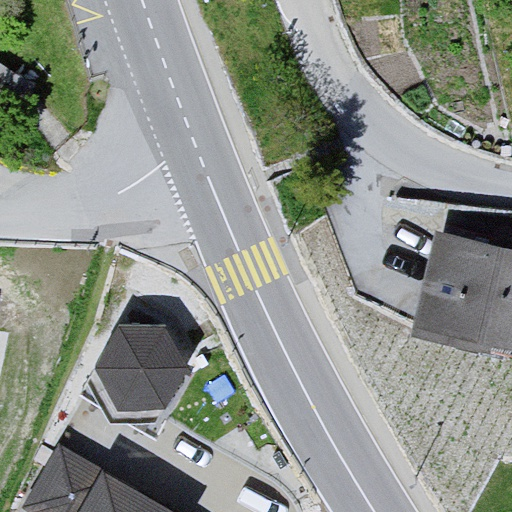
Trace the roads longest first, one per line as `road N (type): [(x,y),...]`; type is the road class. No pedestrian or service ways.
road 1 (secondary): [(194,148),(287,356),(375,511)]
road 2 (residential): [(300,0),(324,66),(358,116),(403,151),(445,170),(511,184)]
road 3 (unclassified): [(0,217),(113,191),(194,148)]
road 4 (secondary): [(146,0),(194,148)]
